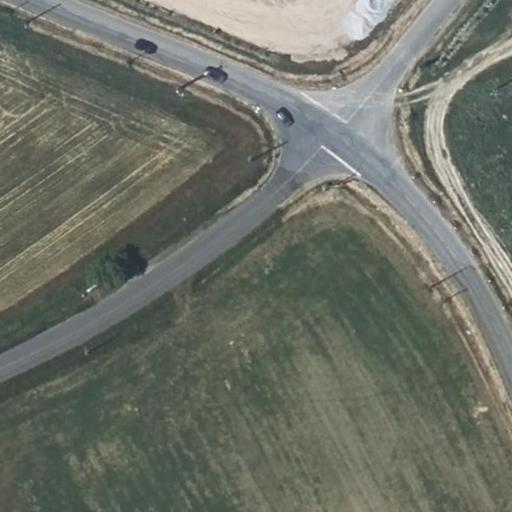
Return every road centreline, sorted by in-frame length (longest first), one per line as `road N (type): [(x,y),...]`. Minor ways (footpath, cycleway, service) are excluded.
road 1 (tertiary): [(0,367),(165,277),(257,209),(329,134)]
road 2 (tertiary): [(38,0),(250,86),(329,134)]
road 3 (tertiary): [(511,366),(473,287),(418,213),(329,134)]
road 4 (tertiary): [(329,134),(448,0)]
